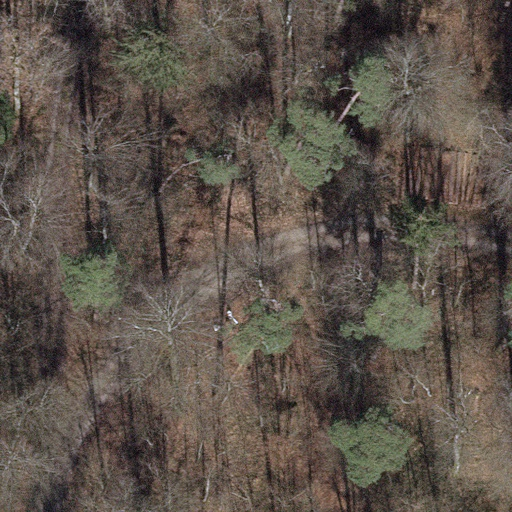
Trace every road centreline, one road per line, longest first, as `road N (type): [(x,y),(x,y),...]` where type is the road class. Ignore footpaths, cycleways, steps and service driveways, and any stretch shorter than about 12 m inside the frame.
road 1 (track): [(51,511),(86,401),(221,262),(414,227),(511,250)]
road 2 (track): [(88,0),(48,511)]
